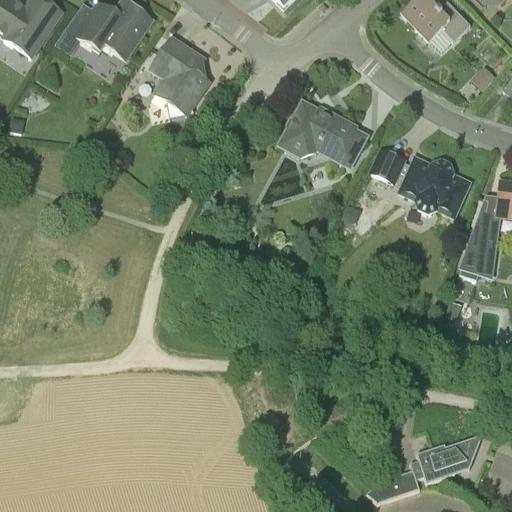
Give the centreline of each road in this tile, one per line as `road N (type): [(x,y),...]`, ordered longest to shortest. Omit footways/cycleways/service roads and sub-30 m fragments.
road 1 (track): [(140,365),(279,373),(454,399),(511,416)]
road 2 (track): [(140,365),(151,289),(184,199),(278,59)]
road 3 (residential): [(511,142),(445,120),(323,23)]
road 4 (track): [(0,372),(140,365)]
